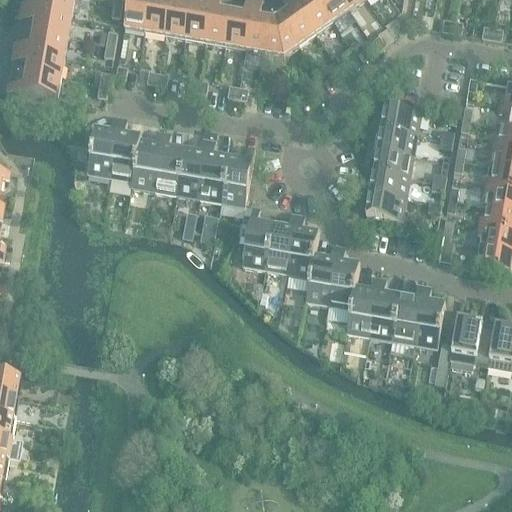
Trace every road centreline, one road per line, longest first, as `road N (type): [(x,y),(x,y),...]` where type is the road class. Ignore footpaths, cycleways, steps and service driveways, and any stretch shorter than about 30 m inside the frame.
road 1 (residential): [(511,297),(363,261),(334,230),(302,133)]
road 2 (residential): [(127,106),(302,133)]
road 3 (residential): [(302,133),(400,51),(438,47)]
